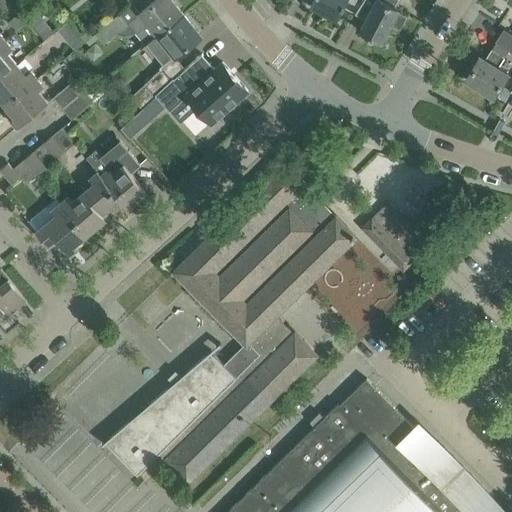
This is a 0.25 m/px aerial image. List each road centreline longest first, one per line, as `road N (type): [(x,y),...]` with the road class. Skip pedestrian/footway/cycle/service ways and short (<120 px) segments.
road 1 (residential): [(68,313),(314,91)]
road 2 (residential): [(389,127),(465,0)]
road 3 (tertiary): [(511,167),(389,127)]
road 4 (tertiary): [(314,91),(230,0)]
road 5 (residential): [(68,313),(41,285),(26,247),(0,215)]
